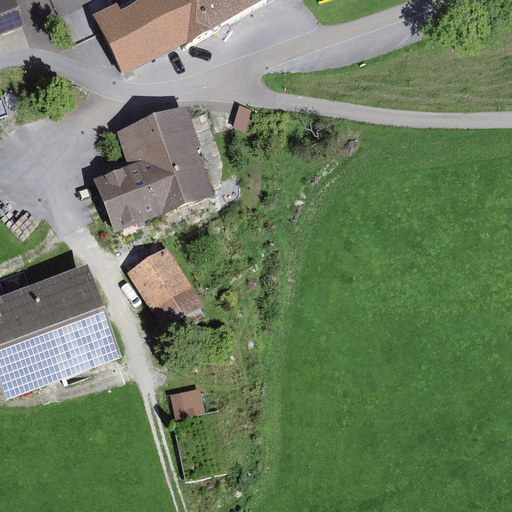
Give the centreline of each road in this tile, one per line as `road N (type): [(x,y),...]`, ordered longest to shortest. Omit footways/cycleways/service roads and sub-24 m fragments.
road 1 (track): [(183,511),(122,302),(64,173),(61,145),(124,93)]
road 2 (unclassified): [(228,88),(408,120),(511,121)]
road 3 (unclassified): [(0,63),(23,57),(69,67),(124,93),(228,88)]
road 4 (unclassified): [(439,0),(250,65),(228,88)]
